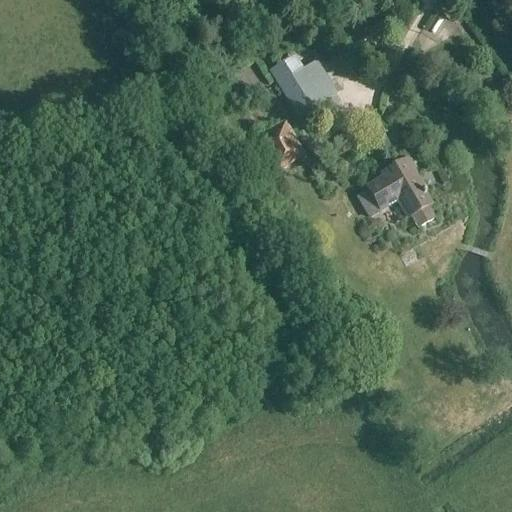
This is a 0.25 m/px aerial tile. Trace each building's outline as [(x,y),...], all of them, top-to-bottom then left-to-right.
[(296,121),(317,108),(337,95),(317,62),(296,76),(276,88),(296,121)] [(273,176),(293,164),(305,157),(285,123),(253,142),(273,176)] [(246,148),(236,154),(243,166),(254,160),(246,148)] [(408,161),(383,176),(379,178),(380,179),(363,188),(365,192),(356,197),(369,220),(399,203),(408,219),(409,219),(415,230),(433,220),(426,208),(430,206),(415,180),(418,178),(408,161)] [(437,198),(440,212),(459,209),(457,195),(437,198)]
